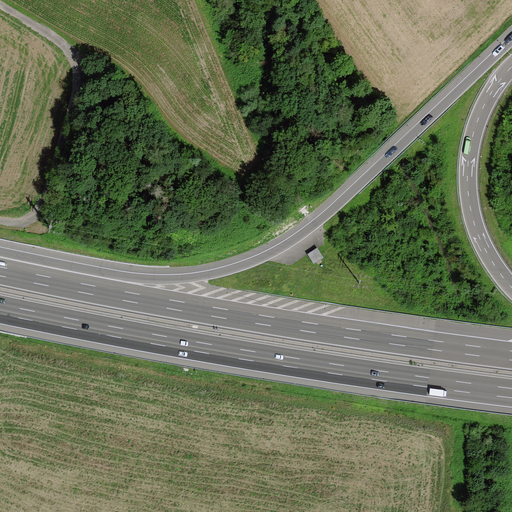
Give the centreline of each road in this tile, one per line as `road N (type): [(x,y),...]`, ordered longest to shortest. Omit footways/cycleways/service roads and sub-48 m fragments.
road 1 (motorway): [(0,309),(511,392)]
road 2 (motorway): [(511,40),(331,211),(278,249),(202,276),(101,291)]
road 3 (motorway): [(511,355),(101,291)]
road 4 (track): [(0,3),(66,46),(77,80),(43,200),(25,219),(0,220)]
road 5 (motorway): [(511,287),(479,236),(467,178),(478,119),(511,66)]
road 6 (track): [(386,133),(334,64),(301,0)]
